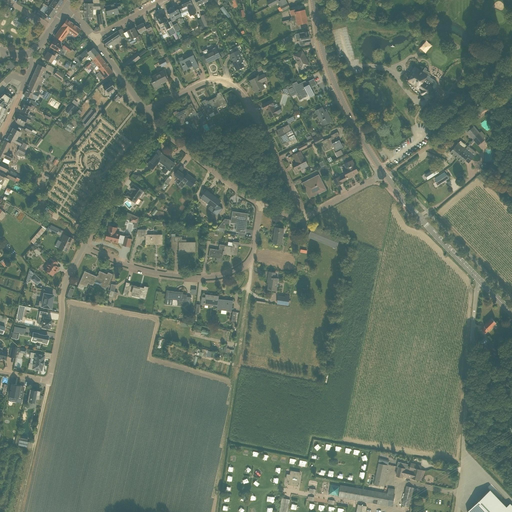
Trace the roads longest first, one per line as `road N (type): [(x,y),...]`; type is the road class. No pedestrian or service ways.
road 1 (residential): [(306,218),(232,85),(208,80),(147,112)]
road 2 (unclassified): [(480,281),(458,511)]
road 3 (track): [(247,292),(218,511)]
road 4 (residential): [(0,373),(49,382),(61,290),(83,247)]
road 5 (secondary): [(385,175),(336,87),(313,0)]
road 6 (residential): [(247,262),(214,276),(160,274),(83,247)]
road 7 (secondary): [(480,281),(385,175)]
road 8 (residential): [(83,247),(160,129)]
road 9 (track): [(19,511),(49,382)]
road 10 (residential): [(261,205),(160,129)]
